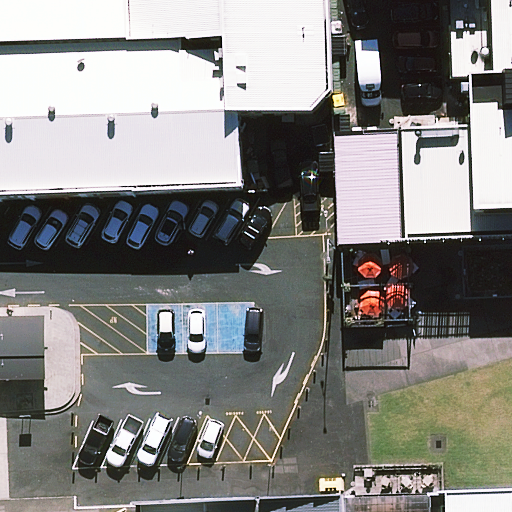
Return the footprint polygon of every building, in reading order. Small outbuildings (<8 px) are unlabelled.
[(0,0),(0,199),(245,190),(244,115),(317,115),(335,93),(332,0),(0,0)] [(511,0),(453,0),(455,81),(511,80),(511,0)] [(511,117),(398,120),(400,216),(511,213),(511,117)] [(0,381),(47,381),(46,317),(0,318),(0,381)] [(511,511),(511,496),(463,498),(463,511),(511,511)]
